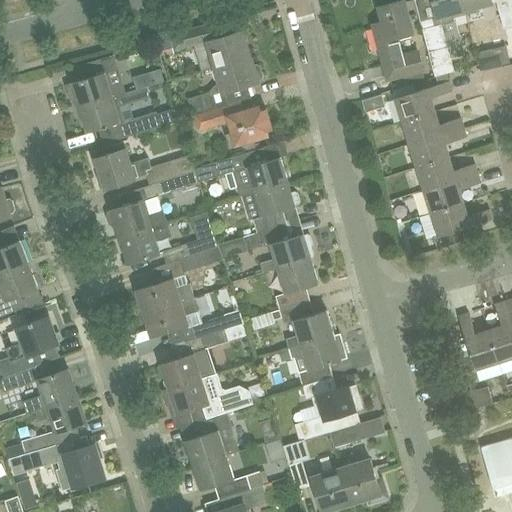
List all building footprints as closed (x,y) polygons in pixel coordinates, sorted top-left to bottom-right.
[(383,24),(375,26),(382,52),(383,52),(390,78),(423,69),(419,52),(403,56),(398,37),(414,33),(405,0),(379,7),(383,24)] [(462,0),(432,0),(437,17),(421,22),(435,77),(454,72),(442,25),(455,21),(453,13),(465,10),(462,0)] [(462,0),(465,10),(493,3),(491,0),(462,0)] [(511,10),(509,0),(496,0),(504,29),(511,27),(511,10)] [(169,34),(174,51),(190,47),(201,43),(208,42),(208,41),(223,36),(220,22),(219,21),(197,27),(169,34)] [(211,53),(215,67),(251,56),(243,30),(223,36),(208,41),(208,42),(211,53)] [(493,67),(490,51),(478,53),(481,69),(493,67)] [(81,66),(85,79),(72,83),(80,107),(113,96),(125,93),(122,82),(110,86),(106,72),(118,68),(114,56),(81,66)] [(215,67),(223,92),(259,82),(258,79),(261,78),(263,75),(260,66),(257,64),(254,65),(251,56),(215,67)] [(148,72),(152,84),(164,81),(160,68),(148,72)] [(451,81),(400,97),(397,98),(404,122),(437,112),(432,98),(454,91),(451,81)] [(216,91),(189,99),(194,114),(201,112),(221,106),(216,91)] [(383,92),(363,99),(366,110),(386,104),(383,92)] [(121,121),(113,96),(80,107),(88,132),(117,122),(122,138),(135,134),(130,118),(121,121)] [(242,99),(226,104),(221,106),(201,112),(194,114),(199,131),(206,129),(229,122),(236,145),(270,135),(268,130),(273,129),(266,107),(262,109),(261,104),(244,109),(242,99)] [(388,106),(368,110),(370,121),(390,118),(388,106)] [(144,115),(149,130),(178,121),(173,108),(158,113),(157,111),(144,115)] [(441,125),(437,112),(404,122),(411,144),(465,128),(462,118),(441,125)] [(465,128),(411,144),(418,167),(451,157),(447,144),(468,138),(465,128)] [(284,142),(267,146),(270,157),(287,153),(284,142)] [(203,166),(203,167),(196,169),(196,170),(199,181),(227,173),(232,188),(238,186),(240,195),(288,181),(281,156),(268,160),(264,147),(203,166)] [(148,157),(131,163),(126,148),(96,158),(105,188),(136,179),(135,178),(146,174),(150,185),(196,170),(196,169),(195,169),(190,154),(151,167),(148,157)] [(451,157),(418,167),(425,190),(479,173),(476,163),(454,170),(451,157)] [(150,185),(143,188),(147,200),(199,183),(199,181),(196,170),(150,185)] [(479,173),(425,190),(432,213),(465,203),(460,189),(482,183),(479,173)] [(288,181),(240,195),(248,220),(253,219),(257,233),(287,223),(283,210),(296,207),(295,205),(299,204),(301,201),(298,193),(296,191),(292,192),(288,181)] [(0,219),(11,217),(10,213),(14,213),(16,209),(13,201),(10,199),(7,200),(3,187),(0,187),(0,219)] [(112,209),(112,211),(109,212),(107,215),(110,223),(113,225),(117,224),(121,236),(166,222),(162,210),(147,215),(142,200),(112,209)] [(469,216),(465,203),(432,213),(439,236),(434,237),(438,249),(462,241),(458,231),(493,220),(490,209),(469,216)] [(166,222),(121,236),(129,263),(159,253),(156,242),(170,238),(166,222)] [(287,223),(257,233),(244,236),(248,250),(270,243),(274,259),(261,263),(264,272),(267,271),(277,268),(312,258),(308,247),(312,246),(313,244),(311,235),(308,234),(305,235),(304,233),(291,237),(287,223)] [(0,276),(30,265),(21,240),(8,245),(3,234),(0,235),(0,276)] [(203,252),(220,246),(216,235),(164,251),(168,263),(203,252)] [(157,267),(162,282),(138,290),(145,312),(195,296),(191,283),(175,288),(171,277),(184,272),(208,265),(203,252),(168,263),(168,264),(157,267)] [(312,258),(277,268),(267,271),(277,268),(285,293),(276,296),(280,309),(310,300),(306,287),(319,283),(312,258)] [(30,265),(0,276),(0,287),(3,296),(0,296),(0,317),(30,306),(26,295),(39,290),(30,265)] [(152,336),(188,325),(189,327),(193,326),(189,315),(199,311),(195,296),(145,312),(152,336)] [(314,314),(310,300),(280,309),(284,323),(293,321),(297,336),(286,339),(289,348),(300,345),(335,334),(327,310),(314,314)] [(503,325),(489,329),(500,362),(511,358),(511,321),(506,301),(496,304),(503,325)] [(459,316),(466,336),(453,340),(463,373),(500,362),(489,329),(476,333),(470,313),(459,316)] [(203,322),(193,326),(197,338),(225,329),(229,327),(225,315),(203,322)] [(6,348),(9,357),(0,359),(0,378),(1,379),(30,369),(61,357),(55,345),(59,343),(50,317),(17,329),(22,342),(6,348)] [(197,338),(201,351),(161,364),(168,386),(166,387),(166,389),(163,390),(203,378),(217,373),(217,372),(216,373),(208,348),(229,341),(225,329),(197,338)] [(335,334),(300,345),(289,348),(292,359),(295,358),(303,386),(333,376),(329,364),(342,360),(335,334)] [(1,379),(5,391),(34,380),(30,369),(1,379)] [(43,394),(23,401),(27,413),(36,410),(36,411),(47,407),(78,396),(69,369),(38,380),(43,394)] [(190,410),(194,423),(224,413),(254,403),(249,390),(239,384),(225,389),(222,387),(217,373),(203,378),(163,390),(168,406),(171,405),(174,413),(176,412),(177,414),(190,410)] [(296,424),(301,440),(330,432),(357,424),(360,423),(356,411),(358,411),(357,410),(357,409),(361,408),(362,406),(356,384),(337,389),(333,376),(303,386),(307,399),(316,396),(322,416),(296,424)] [(473,391),(468,378),(454,382),(458,396),(473,391)] [(78,396),(47,407),(36,411),(40,420),(51,416),(57,433),(87,422),(78,396)] [(224,413),(194,423),(199,436),(185,440),(193,465),(227,454),(236,451),(229,427),(224,413)] [(330,432),(335,447),(362,439),(357,424),(330,432)] [(52,432),(22,441),(26,454),(29,453),(56,445),(52,432)] [(511,437),(481,447),(495,497),(511,491),(511,437)] [(306,441),(289,443),(291,459),(308,457),(306,441)] [(26,454),(12,458),(16,474),(58,462),(60,470),(57,471),(63,490),(73,487),(105,478),(95,444),(63,453),(61,444),(56,445),(29,453),(26,454)] [(227,454),(193,465),(201,490),(215,486),(219,498),(251,488),(263,484),(264,484),(259,471),(246,475),(247,476),(235,479),(230,464),(227,454)] [(289,463),(297,489),(310,485),(301,459),(289,463)] [(377,480),(371,459),(342,468),(353,503),(368,499),(369,505),(389,499),(383,478),(377,480)] [(324,511),(353,503),(342,468),(312,477),(322,511),(324,511)] [(269,502),(263,484),(251,488),(219,498),(222,509),(214,511),(247,511),(246,510),(269,502)] [(18,497),(7,501),(10,511),(22,507),(18,497)] [(37,505),(34,497),(23,501),(26,509),(37,505)]
